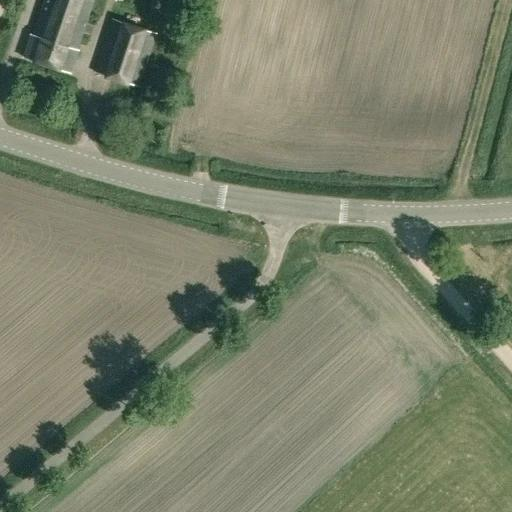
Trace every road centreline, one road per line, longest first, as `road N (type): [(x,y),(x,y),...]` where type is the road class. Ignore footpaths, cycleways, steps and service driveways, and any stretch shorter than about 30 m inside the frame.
road 1 (tertiary): [(409,213),(287,209),(187,193),(0,138)]
road 2 (track): [(453,213),(507,0)]
road 3 (track): [(511,358),(420,254),(409,213)]
